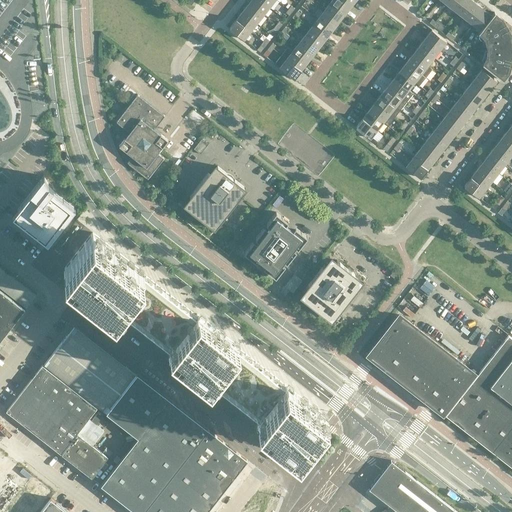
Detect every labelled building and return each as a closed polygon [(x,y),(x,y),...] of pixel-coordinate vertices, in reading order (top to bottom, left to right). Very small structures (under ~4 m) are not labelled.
[(269,7),(260,0),(251,0),(248,4),(263,15),(269,7)] [(351,6),(343,0),(332,0),(330,3),(345,14),(351,6)] [(457,12),(465,0),(452,0),(448,5),(457,12)] [(465,18),(476,3),(472,0),(465,0),(457,12),(465,18)] [(345,14),(330,3),(324,11),(339,22),(345,14)] [(473,24),(484,9),(476,3),(465,18),(473,24)] [(263,15),(248,4),(242,12),(257,23),(263,15)] [(480,30),(492,15),(484,9),(473,24),(480,30)] [(339,22),(324,11),(318,19),(332,30),(339,22)] [(257,23),(242,12),(236,20),(251,31),(257,23)] [(511,35),(502,19),(494,13),(495,12),(494,12),(492,15),(480,30),(478,32),(479,33),(479,32),(485,39),(488,47),(511,44),(511,35)] [(332,30),(318,19),(311,27),(326,38),(332,30)] [(251,31),(236,20),(229,28),(244,40),(251,31)] [(326,38),(311,27),(305,35),(320,46),(326,38)] [(446,41),(432,30),(425,38),(440,50),(446,41)] [(320,46),(305,35),(299,43),(313,54),(320,46)] [(440,50),(425,38),(419,46),(434,58),(440,50)] [(313,54),(299,43),(292,51),(307,62),(313,54)] [(508,71),(511,57),(511,44),(488,47),(487,56),(484,63),(483,64),(483,63),(482,64),(502,80),(503,79),(502,79),(508,71)] [(434,58),(419,46),(413,54),(427,66),(434,58)] [(307,62),(292,51),(286,59),(301,70),(307,62)] [(432,69),(427,66),(413,54),(406,62),(426,77),(432,69)] [(301,70),(286,59),(279,67),(294,79),(301,70)] [(426,77),(406,62),(400,70),(415,82),(419,85),(426,77)] [(497,80),(482,69),(475,77),(490,89),(497,80)] [(415,82),(400,70),(394,78),(408,90),(415,82)] [(490,89),(475,77),(469,85),(484,97),(490,89)] [(408,90),(394,78),(387,86),(402,98),(408,90)] [(484,97),(469,85),(463,93),(477,105),(484,97)] [(402,98),(387,86),(381,94),(396,106),(402,98)] [(0,131),(2,131),(7,129),(10,125),(11,120),(11,115),(10,111),(9,106),(7,102),(4,97),(1,93),(0,91),(0,131)] [(477,105),(463,93),(456,101),(471,113),(477,105)] [(168,139),(154,129),(165,116),(138,94),(116,122),(130,132),(119,145),(132,156),(127,163),(148,179),(164,158),(157,153),(168,139)] [(396,106),(381,94),(375,102),(390,114),(396,106)] [(471,113),(456,101),(450,109),(465,121),(471,113)] [(390,114),(375,102),(369,110),(383,122),(390,114)] [(465,121),(450,109),(444,117),(459,129),(465,121)] [(383,122),(369,110),(362,118),(377,130),(383,122)] [(459,129),(444,117),(438,126),(452,137),(459,129)] [(377,130),(362,118),(356,127),(370,138),(377,130)] [(452,137),(438,126),(431,134),(446,145),(452,137)] [(511,131),(508,129),(502,137),(511,144),(511,131)] [(446,145),(431,134),(425,142),(440,153),(446,145)] [(511,154),(511,144),(502,137),(496,145),(510,156),(511,154)] [(440,153),(425,142),(419,150),(433,161),(440,153)] [(184,156),(190,148),(183,143),(177,151),(184,156)] [(510,156),(496,145),(489,153),(504,165),(510,156)] [(433,161),(419,150),(412,158),(427,169),(433,161)] [(504,165),(489,153),(483,161),(498,173),(504,165)] [(427,169),(412,158),(406,166),(421,178),(427,169)] [(498,173),(483,161),(477,169),(492,181),(498,173)] [(240,197),(237,195),(244,187),(235,179),(234,180),(226,174),(227,173),(218,166),(211,175),(208,173),(190,196),(192,198),(185,207),(212,228),(219,219),(221,221),(240,197)] [(492,181),(477,169),(471,177),(485,189),(492,181)] [(48,244),(75,209),(52,191),(53,189),(48,185),(44,177),(45,177),(44,176),(12,217),(13,217),(27,228),(48,244)] [(485,189),(471,177),(464,186),(479,197),(485,189)] [(298,249),(307,237),(295,227),(293,230),(286,225),(288,222),(276,212),(266,224),(269,227),(268,228),(265,226),(255,238),(258,241),(257,243),(254,240),(244,253),(256,262),(259,259),(266,265),(263,268),(276,277),(285,265),(282,263),(284,261),(287,263),(296,251),(293,248),(295,246),(298,249)] [(238,344),(198,313),(197,313),(196,314),(196,315),(195,315),(191,312),(192,312),(191,311),(187,308),(186,307),(186,308),(182,305),(182,304),(181,303),(181,304),(177,301),(177,300),(176,300),(171,296),(170,295),(166,292),(165,291),(165,292),(161,289),(161,288),(160,287),(160,288),(156,285),(157,284),(156,284),(155,284),(151,281),(152,280),(151,280),(150,280),(146,277),(147,277),(146,276),(142,273),(143,272),(142,272),(143,271),(141,270),(140,270),(133,264),(131,262),(131,263),(118,253),(119,253),(117,251),(116,251),(104,242),(104,241),(102,240),(98,237),(94,234),(95,234),(93,232),(92,233),(91,235),(86,241),(85,241),(84,243),(77,252),(70,261),(66,266),(64,268),(63,269),(64,270),(63,270),(113,309),(114,308),(114,309),(115,307),(116,306),(116,307),(117,306),(125,312),(125,313),(124,313),(125,314),(126,314),(130,317),(129,317),(130,318),(131,318),(134,321),(135,322),(135,321),(139,325),(140,326),(140,325),(144,328),(144,329),(145,330),(145,329),(150,333),(151,334),(155,337),(156,338),(160,341),(161,342),(161,341),(165,344),(165,345),(165,346),(166,345),(170,348),(169,349),(168,351),(208,383),(208,382),(208,383),(209,381),(210,381),(210,380),(214,383),(214,384),(215,384),(219,387),(220,388),(224,391),(225,392),(229,395),(230,396),(230,395),(234,398),(234,399),(234,400),(235,399),(239,402),(238,403),(239,403),(240,403),(244,406),(243,406),(244,407),(245,407),(249,410),(248,410),(249,411),(250,411),(253,414),(254,415),(254,414),(258,417),(258,418),(257,419),(256,420),(257,420),(256,421),(296,452),(297,451),(297,452),(298,450),(300,448),(299,448),(303,443),(304,443),(305,441),(310,434),(311,434),(312,432),(317,425),(317,426),(319,424),(319,423),(323,418),(325,416),(326,415),(325,415),(326,414),(286,383),(285,384),(285,383),(284,384),(280,381),(279,380),(279,381),(275,378),(276,377),(275,376),(274,377),(270,374),(271,373),(270,373),(269,373),(265,370),(266,370),(265,369),(264,369),(261,366),(260,365),(256,362),(255,361),(255,362),(251,359),(251,358),(250,357),(250,358),(246,355),(246,354),(245,354),(241,351),(241,350),(240,350),(236,347),(237,346),(238,345),(238,344)] [(356,289),(351,285),(358,276),(337,260),(330,268),(324,264),(306,288),(312,292),(305,300),(326,317),(332,308),(338,313),(356,289)] [(0,287),(3,290),(13,277),(5,271),(0,277),(0,287)] [(293,291),(302,280),(295,274),(286,285),(293,291)] [(11,296),(20,283),(13,277),(3,290),(11,296)] [(18,302),(28,289),(20,283),(11,296),(18,302)] [(26,307),(36,295),(28,289),(18,302),(26,307)] [(0,340),(25,309),(0,290),(0,340)] [(511,337),(508,335),(479,372),(473,368),(469,368),(401,315),(400,316),(402,316),(370,357),(440,411),(442,408),(448,412),(446,415),(511,467),(511,337)] [(106,412),(136,374),(74,326),(44,364),(106,412)] [(350,338),(358,329),(355,326),(347,336),(350,338)] [(30,430),(66,383),(42,365),(6,411),(30,430)] [(135,511),(206,511),(247,460),(235,450),(236,450),(228,443),(227,444),(137,374),(106,413),(138,438),(101,485),(135,511)] [(46,442),(82,396),(66,383),(30,430),(46,442)] [(61,454),(77,434),(97,408),(82,396),(46,442),(61,454)] [(108,457),(77,434),(61,454),(92,478),(108,457)] [(457,511),(391,460),(369,489),(398,511),(457,511)] [(77,511),(40,482),(28,498),(43,510),(41,511),(77,511)]
